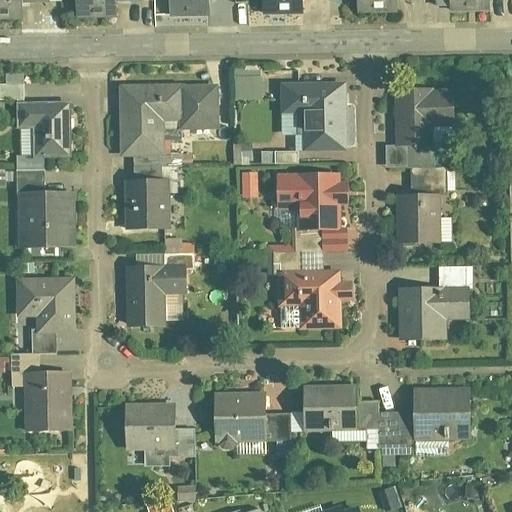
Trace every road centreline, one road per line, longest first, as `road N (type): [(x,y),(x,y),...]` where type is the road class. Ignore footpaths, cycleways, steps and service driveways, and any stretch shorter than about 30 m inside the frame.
road 1 (residential): [(368,45),(374,367),(102,374),(96,50)]
road 2 (residential): [(368,45),(96,50)]
road 3 (residential): [(511,45),(368,45)]
